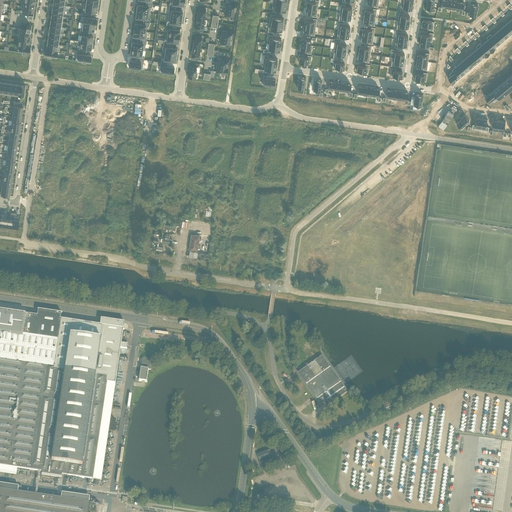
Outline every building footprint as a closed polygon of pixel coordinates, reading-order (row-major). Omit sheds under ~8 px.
[(307,1),(306,7),(317,9),(319,0),(315,0),(314,0),(314,3),(307,1)] [(426,9),(426,11),(435,12),(435,8),(433,8),(433,0),(426,0),(426,2),(427,2),(426,9)] [(444,0),(441,0),(441,6),(447,7),(447,9),(451,10),(453,0),(449,0),(447,0),(448,1),(444,0)] [(453,0),(451,10),(455,11),(456,8),(462,9),(463,3),(457,2),(457,1),(453,0)] [(226,2),(225,9),(236,10),(237,2),(232,1),(232,3),(226,2)] [(401,2),(400,11),(404,11),(404,9),(411,10),(412,4),(401,2)] [(84,3),(82,13),(90,14),(90,11),(96,12),(97,10),(98,7),(97,7),(97,6),(86,4),(84,3)] [(136,7),(136,11),(148,13),(150,13),(151,7),(152,7),(152,4),(146,3),(145,6),(138,5),(137,7),(136,7)] [(273,3),(271,12),(275,12),(276,9),(285,11),(286,5),(273,3)] [(341,4),(340,12),(351,14),(352,8),(345,7),(345,4),(341,4)] [(467,12),(466,16),(475,17),(475,16),(476,16),(476,10),(477,10),(478,5),(474,4),(471,4),(469,12),(467,12)] [(21,6),(20,12),(22,12),(27,13),(28,13),(28,14),(28,16),(32,17),(33,13),(34,11),(33,11),(34,8),(33,8),(23,6),(21,6)] [(169,10),(168,16),(182,18),(183,14),(182,14),(182,12),(175,11),(175,7),(169,7),(168,10),(169,10)] [(306,7),(305,13),(313,14),(312,17),(316,17),(317,9),(306,7)] [(197,14),(197,19),(204,20),(206,9),(199,8),(198,14),(197,14)] [(365,10),(364,16),(375,17),(377,9),(372,8),(372,11),(365,10)] [(225,9),(224,15),(230,16),(230,18),(235,19),(236,10),(225,9)] [(136,11),(135,15),(136,15),(136,17),(143,18),(143,22),(149,23),(150,19),(147,19),(148,13),(136,11)] [(340,12),(338,20),(342,21),(343,18),(350,19),(351,14),(340,12)] [(399,12),(397,21),(409,22),(410,17),(402,16),(403,13),(399,12)] [(82,13),(82,16),(84,17),(83,22),(83,23),(95,24),(95,25),(95,24),(96,18),(89,17),(90,14),(82,13)] [(270,14),(269,23),(283,25),(284,19),(283,19),(274,17),(274,14),(270,14)] [(167,22),(166,25),(173,26),(173,23),(181,24),(181,22),(182,22),(182,18),(168,16),(167,22)] [(364,16),(363,21),(370,22),(370,25),(374,26),(375,17),(364,16)] [(305,20),(304,26),(315,27),(317,19),(313,18),(312,21),(305,20)] [(197,23),(196,30),(202,31),(203,25),(206,25),(206,20),(204,20),(197,19),(196,23),(197,23)] [(423,20),(422,26),(429,27),(428,30),(432,30),(434,22),(432,21),(431,21),(423,20)] [(397,21),(396,29),(400,30),(401,27),(408,28),(409,22),(397,21)] [(80,28),(80,32),(87,33),(87,29),(94,30),(94,29),(95,26),(94,26),(95,24),(83,23),(83,22),(82,22),(81,28),(80,28)] [(134,26),(134,29),(145,31),(146,26),(149,26),(149,23),(143,22),(142,25),(135,24),(134,26)] [(339,22),(338,31),(349,32),(350,27),(343,26),(343,23),(339,22)] [(269,23),(268,32),(272,32),(272,30),(281,31),(282,31),(283,25),(269,23)] [(166,25),(166,28),(168,29),(167,34),(167,35),(179,36),(180,33),(179,33),(180,30),(172,29),(173,26),(166,25)] [(504,25),(500,29),(507,37),(511,33),(504,25)] [(18,28),(17,34),(19,34),(30,35),(30,33),(31,31),(30,31),(31,27),(26,26),(26,29),(25,29),(20,28),(18,28)] [(115,47),(117,27),(111,26),(108,46),(115,47)] [(304,26),(303,31),(311,32),(310,35),(314,36),(315,27),(304,26)] [(363,29),(362,34),(373,36),(375,27),(371,27),(370,30),(363,29)] [(133,33),(133,36),(141,37),(140,40),(147,41),(147,38),(146,37),(147,31),(145,31),(134,29),(133,33)] [(222,30),(221,37),(232,38),(233,30),(228,29),(228,31),(222,30)] [(500,29),(496,32),(503,40),(507,37),(500,29)] [(338,31),(336,39),(340,39),(341,37),(348,38),(348,35),(349,32),(338,31)] [(397,31),(395,39),(407,41),(408,35),(400,34),(401,31),(397,31)] [(80,32),(79,35),(82,35),(81,41),(92,43),(92,41),(93,41),(93,38),(93,37),(86,36),(87,33),(80,32)] [(421,34),(420,40),(429,41),(432,42),(433,33),(429,32),(428,35),(421,34)] [(496,32),(492,35),(499,44),(503,40),(496,32)] [(164,40),(163,44),(170,44),(170,41),(178,43),(178,40),(179,40),(179,36),(167,35),(167,34),(166,34),(165,40),(164,40)] [(268,34),(267,43),(269,44),(269,43),(280,45),(281,39),(272,37),(272,35),(268,34)] [(362,34),(361,40),(368,41),(368,44),(372,44),(373,36),(362,34)] [(492,35),(488,39),(495,47),(499,44),(492,35)] [(193,42),(192,47),(200,48),(201,37),(195,36),(194,42),(193,42)] [(221,37),(220,43),(226,44),(225,46),(231,47),(232,38),(221,37)] [(395,39),(394,47),(398,48),(399,45),(406,46),(407,41),(395,39)] [(488,39),(483,43),(487,47),(485,48),(488,52),(490,51),(495,47),(488,39)] [(131,44),(130,48),(142,50),(145,50),(145,44),(146,44),(147,41),(140,40),(140,43),(132,42),(132,44),(131,44)] [(335,40),(334,49),(345,50),(346,45),(339,44),(339,41),(335,40)] [(78,41),(77,50),(84,51),(84,48),(91,49),(91,47),(92,47),(92,44),(92,43),(81,41),(78,41)] [(47,49),(57,51),(59,51),(60,45),(58,44),(48,43),(47,44),(47,43),(47,46),(47,49)] [(482,44),(477,48),(484,56),(488,52),(485,48),(487,47),(483,43),(482,44)] [(163,44),(163,47),(166,47),(165,53),(177,55),(177,51),(177,49),(169,48),(170,44),(163,44)] [(301,44),(300,49),(307,51),(307,53),(311,54),(312,45),(310,45),(301,44)] [(18,45),(18,50),(18,51),(22,51),(22,52),(25,53),(25,52),(28,53),(28,51),(29,51),(29,50),(30,50),(30,47),(30,46),(18,45)] [(359,47),(359,52),(370,54),(371,46),(367,45),(367,48),(359,47)] [(193,51),(192,58),(198,59),(200,48),(192,47),(192,51),(193,51)] [(45,50),(45,52),(45,55),(48,55),(48,56),(53,57),(53,56),(56,57),(57,51),(47,49),(46,48),(45,49),(45,50)] [(130,48),(130,52),(131,52),(130,54),(138,56),(137,59),(144,60),(144,56),(141,56),(142,50),(130,48)] [(477,48),(473,52),(480,60),(484,56),(477,48)] [(334,49),(333,57),(337,58),(337,55),(345,56),(345,50),(334,49)] [(77,50),(76,60),(82,61),(85,62),(85,61),(90,62),(90,60),(91,57),(90,57),(91,55),(84,54),(84,51),(77,50)] [(358,55),(358,58),(365,59),(365,61),(365,62),(369,62),(370,54),(359,52),(358,55)] [(473,52),(469,55),(476,63),(480,60),(473,52)] [(161,59),(161,62),(167,63),(168,60),(175,61),(175,59),(176,59),(177,55),(165,53),(164,59),(161,59)] [(417,54),(417,60),(428,62),(429,53),(425,53),(425,55),(417,54)] [(264,54),(263,63),(265,64),(277,65),(278,59),(277,59),(268,58),(268,55),(264,54)] [(300,57),(299,63),(308,64),(310,64),(311,56),(307,55),(307,58),(300,57)] [(469,55),(465,59),(471,67),(476,63),(469,55)] [(218,58),(217,65),(228,67),(229,58),(224,57),(223,59),(218,58)] [(392,57),(391,66),(395,66),(395,64),(402,65),(403,59),(394,58),(392,57)] [(331,58),(330,61),(333,62),(332,68),(343,69),(344,67),(344,63),(337,62),(338,59),(331,58)] [(129,61),(128,67),(142,69),(144,60),(137,59),(137,62),(129,61)] [(465,59),(460,62),(467,70),(471,67),(465,59)] [(417,60),(416,66),(423,67),(423,69),(427,70),(428,62),(417,60)] [(161,62),(159,72),(173,74),(174,67),(167,66),(167,63),(161,62)] [(460,62),(456,66),(463,74),(467,70),(460,62)] [(357,69),(357,71),(366,72),(368,73),(369,64),(365,64),(365,66),(357,65),(357,69)] [(217,65),(216,71),(222,72),(221,74),(227,75),(228,67),(217,65)] [(190,66),(188,77),(197,78),(198,73),(196,72),(196,67),(190,66)] [(456,66),(452,69),(453,71),(453,70),(459,77),(463,74),(456,66)] [(391,68),(390,76),(401,78),(402,72),(395,71),(395,68),(391,68)] [(450,76),(448,78),(452,84),(456,81),(455,80),(459,77),(453,70),(453,71),(449,74),(450,76)] [(415,74),(414,80),(423,81),(424,81),(426,81),(427,73),(423,72),(422,75),(415,74)] [(263,75),(262,84),(263,84),(269,85),(269,86),(275,87),(275,83),(274,83),(275,79),(267,78),(267,75),(263,75)] [(298,76),(297,82),(298,82),(297,88),(304,89),(305,78),(302,77),(302,76),(298,76)] [(314,84),(313,90),(320,91),(321,80),(314,79),(313,84),(314,84)] [(325,89),(325,93),(328,93),(328,90),(332,91),(332,89),(339,90),(340,82),(336,82),(335,82),(329,81),(328,89),(325,89)] [(505,81),(501,85),(508,93),(511,89),(505,81)] [(340,82),(339,90),(350,91),(351,85),(344,84),(345,83),(340,82)] [(501,85),(497,88),(504,96),(508,93),(501,85)] [(358,86),(357,93),(363,94),(363,96),(367,97),(369,87),(364,86),(364,87),(358,86)] [(369,87),(367,97),(372,97),(372,95),(378,96),(379,89),(373,88),(369,87)] [(497,88),(493,92),(498,99),(499,100),(504,96),(497,88)] [(386,92),(386,96),(392,97),(392,100),(396,100),(397,98),(396,98),(397,91),(393,90),(393,91),(387,90),(386,92)] [(397,91),(396,98),(397,98),(407,100),(408,93),(402,92),(402,91),(397,91)] [(488,94),(485,97),(490,103),(492,101),(494,102),(498,99),(493,92),(489,95),(488,94)] [(416,94),(414,106),(420,107),(422,100),(423,95),(416,94)] [(461,119),(456,123),(460,128),(469,121),(464,115),(460,119),(461,119)] [(472,124),(472,129),(475,129),(480,130),(482,119),(476,118),(475,125),(472,124)] [(482,119),(480,130),(486,131),(488,131),(489,127),(486,127),(487,119),(482,119)] [(191,235),(188,250),(197,251),(198,248),(200,249),(200,245),(198,245),(199,236),(191,235)] [(0,320),(11,323),(13,306),(0,303),(0,320)] [(0,465),(9,467),(42,472),(42,475),(58,477),(58,475),(101,481),(112,409),(111,408),(115,384),(118,365),(109,364),(110,364),(85,360),(85,358),(114,362),(118,336),(60,327),(58,344),(57,344),(57,340),(28,336),(29,331),(25,330),(24,335),(0,331),(0,465)] [(306,339),(297,342),(302,357),(309,355),(307,350),(309,349),(306,339)] [(326,401),(329,405),(348,392),(352,389),(354,388),(352,387),(349,389),(348,390),(322,355),(298,372),(295,368),(294,366),(292,368),(294,369),(297,374),(301,380),(313,397),(315,400),(320,406),(326,401)] [(139,381),(146,382),(148,370),(151,370),(153,360),(142,358),(142,361),(140,361),(140,364),(141,364),(141,366),(140,365),(139,368),(141,368),(139,381)] [(257,455),(262,467),(274,462),(270,450),(257,455)] [(0,511),(87,511),(89,503),(0,489),(0,511)]
